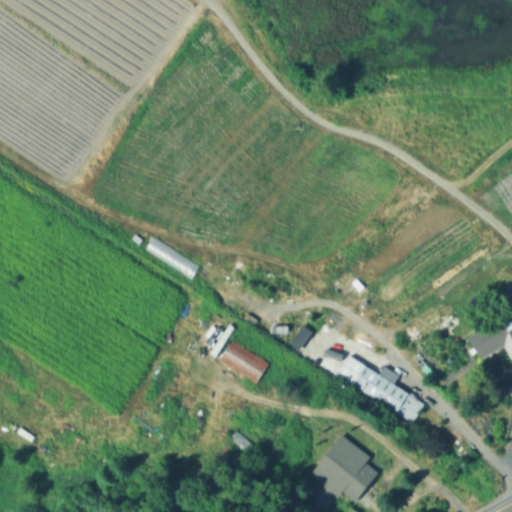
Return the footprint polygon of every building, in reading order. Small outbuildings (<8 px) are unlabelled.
[(244,312),(222,297),(226,291),(248,306),(244,312)] [(511,316),(511,356),(506,344),(482,356),(472,336),(511,316)] [(300,349),(291,342),(304,323),(314,330),(300,349)] [(268,360),(256,381),(219,359),(231,338),(268,360)] [(425,402),(413,422),(337,373),(350,353),(425,402)] [(201,398),(190,433),(183,430),(194,395),(201,398)] [(255,444),(238,463),(221,448),(237,429),(255,444)] [(357,500),(344,491),(340,496),(310,473),(342,432),(371,454),(367,462),(380,471),(357,500)]
